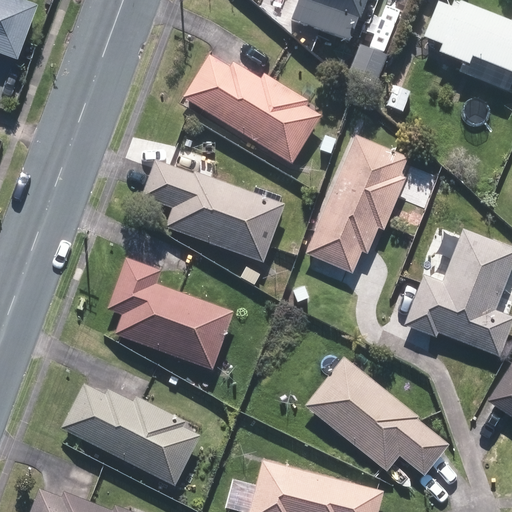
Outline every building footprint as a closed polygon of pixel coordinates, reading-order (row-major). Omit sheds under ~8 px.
[(0,0),(0,60),(14,66),(35,12),(2,0),(0,0)] [(346,43),(360,0),(290,0),(284,21),(346,43)] [(505,21),(454,0),(451,9),(432,1),(418,38),(436,45),(433,52),(463,64),(466,57),(511,75),(511,9),(510,9),(505,21)] [(370,88),(382,56),(354,45),(341,77),(370,88)] [(179,98),(288,163),(317,115),(300,106),(304,100),(259,74),(256,79),(229,62),(226,67),(205,54),(179,98)] [(398,112),(406,91),(391,86),(383,107),(398,112)] [(301,254),(349,273),(357,252),(363,255),(373,229),(379,231),(401,178),(396,176),(404,158),(350,135),(301,254)] [(161,228),(259,263),(280,204),(190,171),(189,173),(150,160),(136,197),(167,208),(161,228)] [(434,333),(495,357),(510,317),(491,310),(511,256),(511,249),(458,228),(438,282),(419,274),(400,325),(432,337),(434,333)] [(111,335),(208,370),(229,311),(152,284),(156,270),(121,258),(103,311),(117,316),(111,335)] [(288,290),(295,305),(307,300),(301,285),(288,290)] [(511,355),(511,356),(483,401),(511,419),(511,355)] [(395,456),(420,476),(444,445),(413,420),(415,418),(339,357),(300,407),(382,472),(395,456)] [(57,428),(169,485),(195,435),(178,427),(181,422),(132,397),(129,402),(104,389),(101,394),(80,383),(57,428)] [(374,511),(379,491),(257,461),(243,511),(374,511)] [(24,511),(128,511),(110,505),(108,510),(59,492),(57,497),(34,488),(24,511)]
